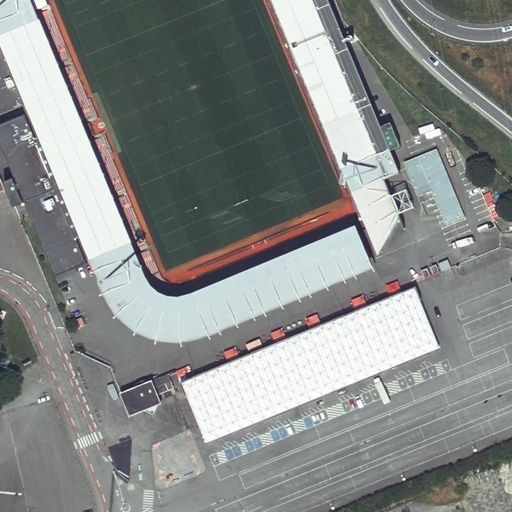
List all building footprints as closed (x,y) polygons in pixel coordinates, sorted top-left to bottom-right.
[(27,115),(0,126),(0,135),(58,276),(96,260),(110,293),(122,313),(141,328),(160,335),(183,337),(209,331),(373,263),(353,215),(189,282),(172,284),(168,282),(163,278),(160,272),(48,0),(0,0),(0,115),(24,106),(27,115)] [(269,0),(339,172),(349,168),(365,208),(359,210),(367,228),(381,253),(401,219),(386,181),(401,174),(392,152),(401,148),(392,124),(383,128),(330,0),(269,0)] [(26,203),(16,178),(5,182),(6,185),(5,186),(0,175),(0,192),(6,190),(6,188),(7,188),(8,190),(15,207),(26,203)] [(448,261),(439,265),(442,273),(452,269),(448,261)] [(437,266),(431,268),(434,276),(440,274),(437,266)] [(428,269),(422,272),(425,280),(431,277),(428,269)] [(416,290),(404,295),(409,307),(420,302),(416,290)] [(199,391),(187,396),(206,443),(439,349),(420,302),(409,307),(404,295),(195,379),(199,391)] [(275,343),(287,339),(283,328),(271,333),(275,343)] [(249,349),(263,344),(260,337),(247,342),(249,349)] [(131,417),(162,403),(158,396),(164,393),(161,385),(172,381),(169,375),(121,394),(131,417)] [(195,379),(183,384),(187,396),(199,391),(195,379)] [(161,385),(164,393),(172,390),(175,389),(172,381),(161,385)]
